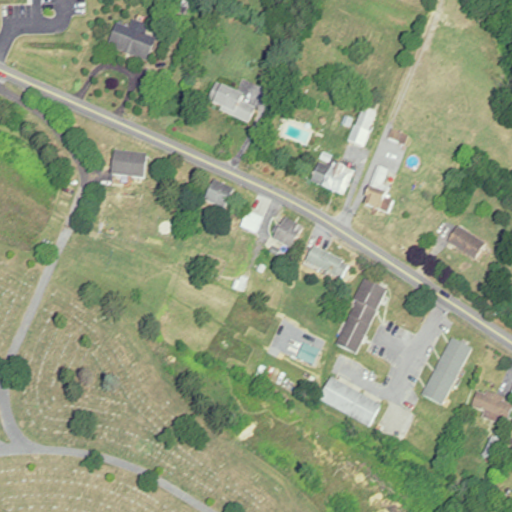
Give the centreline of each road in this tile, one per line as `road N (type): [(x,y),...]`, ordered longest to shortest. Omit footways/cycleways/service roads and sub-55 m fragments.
road 1 (residential): [(511,340),(281,194),(0,69)]
road 2 (residential): [(88,184),(60,128),(0,87)]
